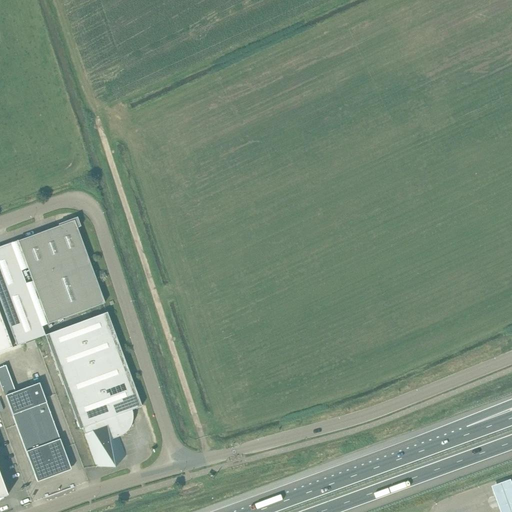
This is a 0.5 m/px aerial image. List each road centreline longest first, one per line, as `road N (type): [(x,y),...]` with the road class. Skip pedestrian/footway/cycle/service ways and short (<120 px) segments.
road 1 (unclassified): [(0,223),(60,200),(89,207),(180,464)]
road 2 (unclassified): [(511,357),(385,408),(180,464)]
road 3 (motorway): [(469,433),(253,511)]
road 4 (motorway): [(320,511),(511,442)]
road 5 (unclassified): [(180,464),(39,511)]
